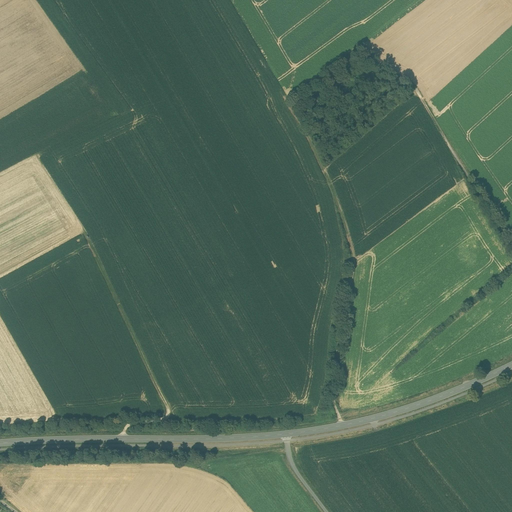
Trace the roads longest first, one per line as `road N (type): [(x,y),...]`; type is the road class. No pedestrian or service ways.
road 1 (track): [(340,425),(332,380),(353,249),(323,162),(290,99)]
road 2 (secondary): [(0,442),(285,433)]
road 3 (track): [(511,240),(415,86),(390,73),(322,78)]
road 4 (track): [(124,438),(130,425),(160,420),(168,409),(88,232)]
road 5 (secondary): [(285,433),(402,410),(511,365)]
